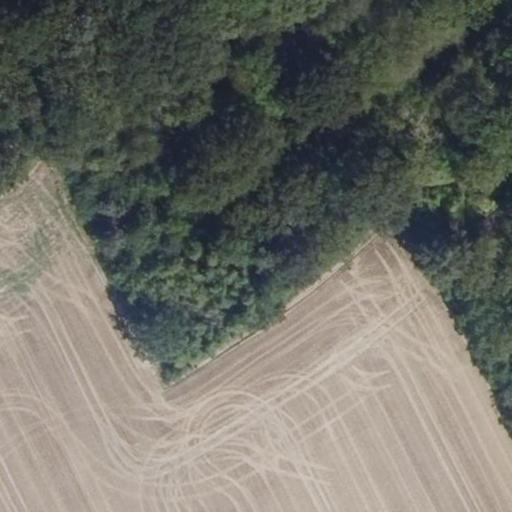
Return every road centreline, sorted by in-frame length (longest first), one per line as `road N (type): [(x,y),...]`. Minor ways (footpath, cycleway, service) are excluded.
road 1 (track): [(511,140),(179,375),(0,38)]
road 2 (track): [(511,398),(412,210)]
